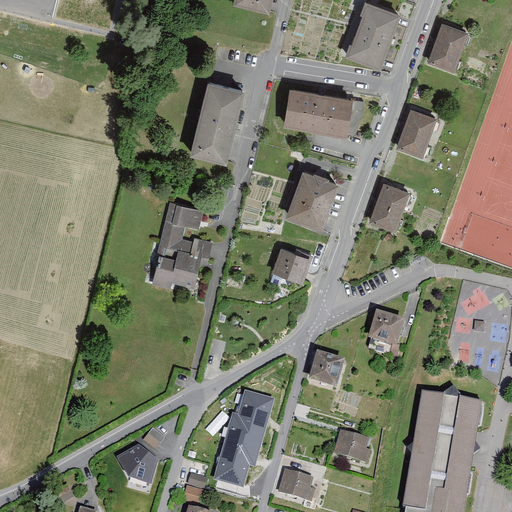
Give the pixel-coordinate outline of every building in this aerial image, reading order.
[(269,11),(271,0),(233,0),(233,3),(269,11)] [(341,60),(376,73),(397,17),(361,4),(341,60)] [(464,35),(440,26),(426,64),(450,72),(464,35)] [(229,163),(247,88),(212,80),(195,154),(229,163)] [(357,140),(363,103),(286,91),(281,128),(316,134),(357,140)] [(433,122),(408,113),(395,150),(419,159),(433,122)] [(283,220),(316,232),(335,186),(301,173),(283,220)] [(406,195),(381,186),(368,224),(392,232),(406,195)] [(195,238),(201,211),(167,204),(148,285),(169,290),(171,284),(192,289),(198,264),(206,266),(212,242),(195,238)] [(298,285),(307,261),(280,251),(271,276),(298,285)] [(399,318),(372,311),(365,338),(392,345),(399,318)] [(340,359),(313,351),(305,379),(331,387),(340,359)] [(440,393),(418,390),(397,511),(463,511),(470,468),(471,458),(480,453),(474,443),(475,436),(482,433),(485,405),(481,399),(458,396),(451,386),(440,393)] [(249,464),(255,465),(273,399),(247,392),(240,416),(234,414),(216,478),(243,486),(249,464)] [(163,438),(151,430),(143,442),(154,451),(163,438)] [(366,439),(339,431),(332,453),(365,462),(368,451),(364,449),(366,439)] [(154,462),(136,448),(116,458),(126,478),(148,485),(154,462)] [(314,477),(285,469),(278,492),(312,502),(316,489),(311,488),(314,477)] [(188,476),(186,485),(202,489),(204,480),(188,476)] [(73,498),(65,486),(53,493),(60,505),(73,498)] [(201,491),(186,487),(182,503),(197,507),(201,491)]
